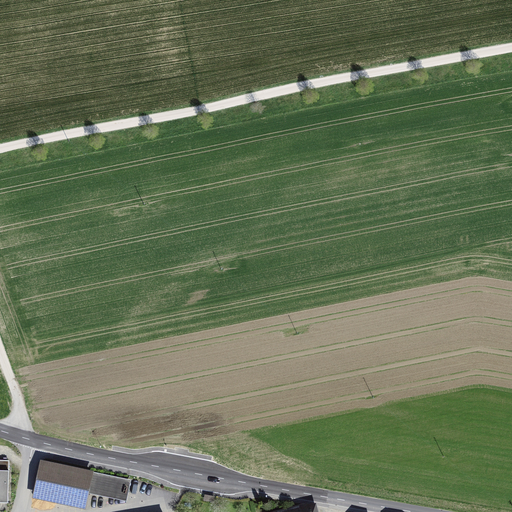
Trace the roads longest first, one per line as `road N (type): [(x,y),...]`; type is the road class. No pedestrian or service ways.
road 1 (track): [(511,46),(0,149)]
road 2 (secondary): [(411,511),(33,440)]
